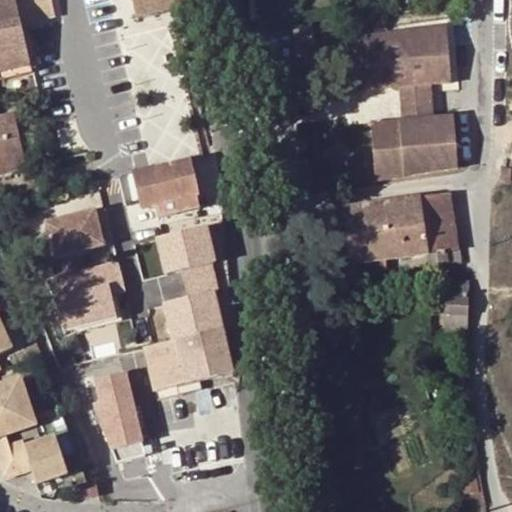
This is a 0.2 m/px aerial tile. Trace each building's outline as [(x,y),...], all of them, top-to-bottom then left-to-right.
[(0,0),(0,81),(33,74),(22,23),(16,0),(0,0)] [(16,0),(22,23),(55,16),(54,13),(51,0),(16,0)] [(168,13),(191,8),(188,0),(132,0),(136,19),(153,16),(168,13)] [(294,29),(296,59),(314,57),(311,25),(294,29)] [(399,86),(402,118),(369,121),(375,179),(459,171),(453,113),(433,115),(430,83),(451,81),(446,26),(358,34),(363,90),(399,86)] [(0,174),(26,169),(13,113),(0,115),(0,174)] [(191,162),(135,175),(141,204),(156,201),(172,197),(197,191),(191,162)] [(511,183),(511,168),(503,168),(503,184),(511,183)] [(458,250),(451,195),(421,199),(430,254),(458,250)] [(177,212),(172,197),(156,201),(160,217),(177,212)] [(421,199),(343,209),(353,265),(430,254),(421,199)] [(96,210),(44,223),(54,261),(105,248),(96,210)] [(458,250),(430,254),(431,265),(463,261),(462,250),(458,250)] [(133,317),(122,261),(51,274),(68,357),(121,347),(116,321),(133,317)] [(470,282),(446,282),(446,332),(469,332),(470,282)] [(0,358),(13,354),(0,324),(0,358)] [(223,330),(146,347),(156,392),(232,374),(223,330)] [(439,341),(430,344),(431,355),(441,355),(439,341)] [(100,377),(117,455),(153,448),(137,370),(100,377)] [(0,387),(0,441),(4,440),(33,432),(20,383),(0,387)] [(89,441),(96,465),(110,459),(102,437),(89,441)] [(7,450),(0,451),(0,479),(1,482),(26,477),(30,491),(63,482),(53,445),(22,452),(20,446),(7,450)]
